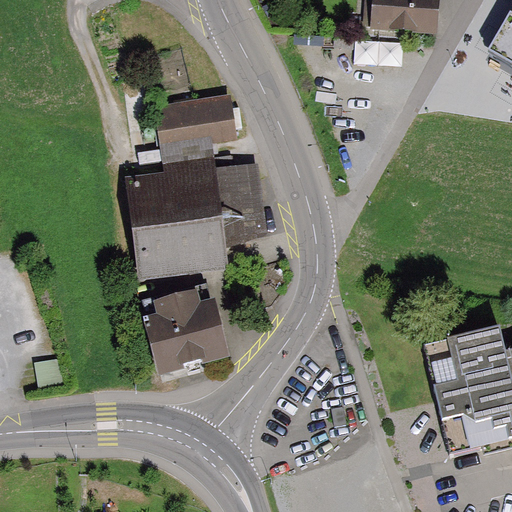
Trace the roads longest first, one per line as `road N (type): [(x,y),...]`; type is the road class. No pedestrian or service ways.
road 1 (residential): [(216,0),(303,192),(319,264),(308,306),(285,342),(200,447)]
road 2 (track): [(319,264),(408,511)]
road 3 (primary): [(200,447),(133,425),(0,434)]
